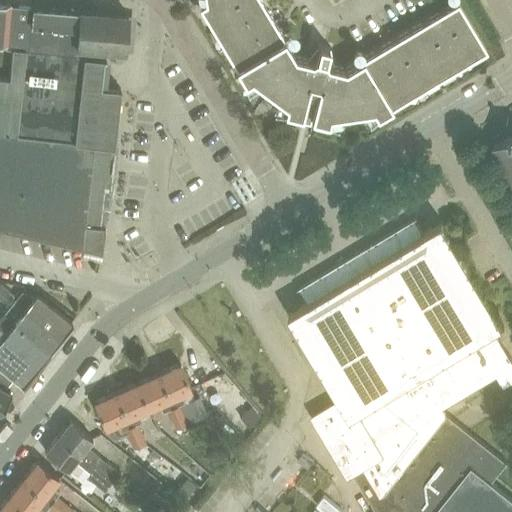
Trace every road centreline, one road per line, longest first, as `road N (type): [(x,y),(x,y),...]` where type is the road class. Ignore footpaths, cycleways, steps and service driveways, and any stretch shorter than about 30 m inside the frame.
road 1 (residential): [(0,459),(111,321),(292,215)]
road 2 (residential): [(292,215),(511,83)]
road 3 (residential): [(292,215),(156,0)]
